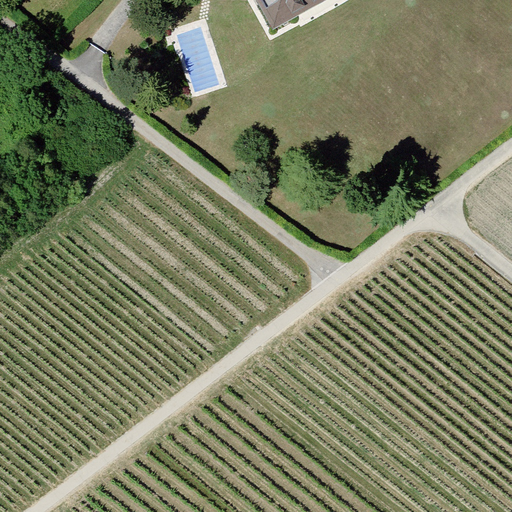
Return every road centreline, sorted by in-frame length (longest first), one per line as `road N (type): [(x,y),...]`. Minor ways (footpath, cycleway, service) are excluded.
road 1 (track): [(30,511),(511,143)]
road 2 (track): [(0,17),(335,277)]
